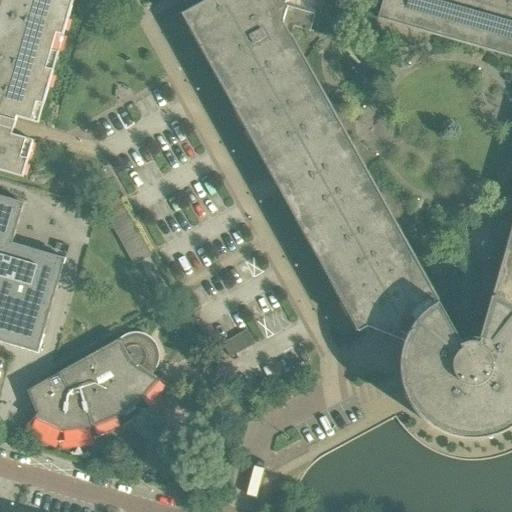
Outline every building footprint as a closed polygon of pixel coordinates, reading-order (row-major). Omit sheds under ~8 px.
[(0,0),(0,171),(23,178),(33,141),(12,135),(17,118),(38,124),(59,51),(58,51),(58,52),(51,50),(56,34),(62,36),(63,37),(73,1),(72,0),(72,1),(69,0),(0,0)] [(452,327),(431,289),(291,37),(290,38),(293,26),(302,29),(304,19),(305,20),(307,14),(289,8),(289,9),(287,9),(288,7),(287,7),(285,4),(291,0),(209,0),(182,15),(279,189),(358,332),(368,327),(378,331),(401,340),(406,342),(405,346),(403,350),(402,355),(402,359),(401,364),(401,366),(401,370),(402,378),(403,383),(404,388),(406,393),(407,397),(410,401),(412,405),(414,409),(417,412),(421,417),(425,421),(428,424),(432,427),(437,430),(442,432),(446,434),(451,436),(456,438),(461,439),(466,439),(470,440),(474,440),(479,439),(484,439),(489,438),(494,437),(502,434),(506,432),(511,428),(511,0),(383,0),(378,19),(511,57),(511,228),(485,323),(491,325),(487,340),(481,338),(480,341),(481,341),(480,345),(473,344),(469,345),(462,347),(460,343),(461,343),(460,341),(454,344),(444,326),(448,324),(450,328),(452,327)] [(24,203),(0,196),(0,342),(32,352),(38,353),(43,336),(45,336),(45,335),(43,335),(48,319),(65,259),(30,249),(12,244),(15,235),(24,203)] [(102,209),(134,265),(152,255),(120,199),(102,209)] [(175,303),(193,335),(202,330),(184,297),(175,303)] [(222,343),(230,357),(254,344),(247,330),(222,343)] [(132,418),(143,410),(146,408),(149,410),(150,410),(148,407),(155,399),(155,398),(166,385),(169,387),(170,386),(151,373),(152,371),(154,369),(155,366),(156,364),(157,361),(158,359),(158,356),(157,353),(157,351),(156,348),(155,346),(153,343),(151,341),(149,339),(147,338),(144,336),(142,335),(140,335),(137,335),(134,335),(132,335),(130,336),(127,337),(125,338),(123,340),(122,341),(121,339),(57,374),(26,391),(27,392),(29,391),(38,412),(26,427),(27,428),(29,426),(39,431),(40,430),(59,440),(59,443),(60,444),(61,441),(72,439),(93,436),(94,440),(95,440),(95,437),(106,433),(105,432),(118,426),(121,425),(123,429),(124,428),(123,425),(133,418),(132,418)]
